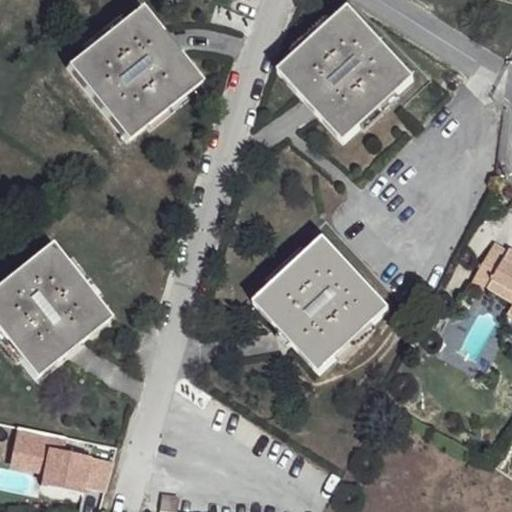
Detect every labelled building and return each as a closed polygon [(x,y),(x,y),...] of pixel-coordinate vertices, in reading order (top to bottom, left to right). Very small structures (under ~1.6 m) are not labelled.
[(66,69),(126,144),(201,85),(141,10),(66,69)] [(278,75),(343,146),(413,82),(348,11),(278,75)] [(254,307),(319,378),(389,313),(323,243),(254,307)] [(0,287),(0,338),(34,381),(110,322),(51,247),(0,287)] [(494,247),(472,284),(487,294),(489,290),(511,303),(511,254),(509,252),(507,255),(494,247)] [(430,308),(419,330),(431,336),(442,315),(430,308)] [(67,439),(19,429),(12,462),(45,468),(42,487),(84,495),(85,489),(105,492),(114,464),(64,453),(67,439)] [(161,498),(160,511),(177,511),(178,500),(161,498)]
